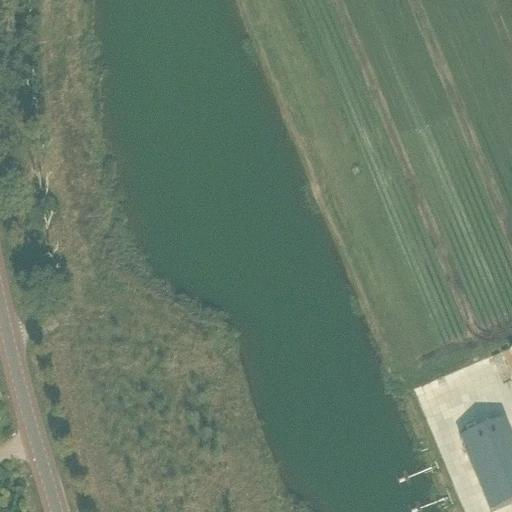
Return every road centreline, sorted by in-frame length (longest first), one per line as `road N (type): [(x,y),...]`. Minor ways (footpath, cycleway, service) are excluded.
road 1 (track): [(279,0),(505,511)]
road 2 (tertiary): [(57,511),(0,295)]
